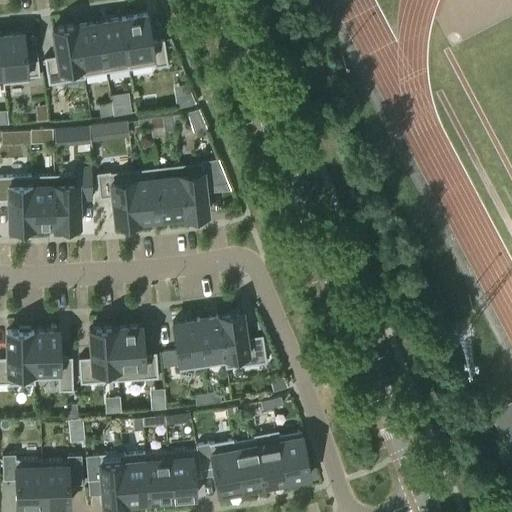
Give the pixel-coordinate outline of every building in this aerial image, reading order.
[(162,38),(150,40),(145,12),(120,16),(127,66),(152,62),(153,65),(166,63),(162,38)] [(120,16),(97,20),(105,70),(127,66),(120,16)] [(97,20),(75,23),(83,76),(84,76),(84,73),(105,70),(97,20)] [(75,23),(51,27),(55,53),(43,55),(47,81),(83,76),(75,23)] [(26,75),(38,74),(37,58),(25,59),(22,30),(0,32),(0,47),(3,81),(27,79),(26,75)] [(96,102),(98,116),(112,114),(110,100),(96,102)] [(130,111),(129,101),(110,104),(112,114),(130,111)] [(173,113),(174,124),(183,123),(181,112),(173,113)] [(162,115),(163,125),(164,129),(175,128),(174,124),(173,113),(162,115)] [(162,115),(149,116),(150,125),(151,127),(163,125),(162,115)] [(138,127),(150,125),(149,116),(137,118),(138,127)] [(90,123),(92,135),(106,134),(104,121),(90,123)] [(78,140),(90,139),(88,124),(76,125),(78,140)] [(40,142),(39,128),(30,128),(30,129),(31,142),(40,142)] [(200,161),(178,163),(183,214),(207,211),(204,184),(227,182),(229,188),(230,187),(217,157),(200,159),(200,161)] [(178,163),(155,166),(161,217),(183,214),(178,163)] [(76,173),(54,173),(55,224),(56,224),(56,228),(68,228),(68,224),(79,223),(78,197),(91,196),(90,166),(76,167),(76,173)] [(132,169),(138,219),(161,217),(155,166),(138,168),(132,169)] [(138,219),(132,169),(110,171),(110,170),(96,171),(99,196),(112,195),(115,222),(124,221),(124,225),(137,223),(137,219),(138,219)] [(55,224),(54,173),(31,174),(32,225),(55,224)] [(31,174),(0,174),(0,198),(8,198),(9,225),(32,225),(31,174)] [(225,362),(224,362),(225,367),(266,361),(260,324),(244,327),(242,310),(218,314),(225,362)] [(225,362),(218,314),(195,317),(203,365),(224,362),(225,362)] [(203,365),(195,317),(172,320),(179,369),(203,365)] [(118,379),(157,376),(155,351),(143,352),(141,324),(115,326),(118,379)] [(33,378),(32,329),(30,329),(30,325),(18,325),(18,329),(6,330),(6,356),(0,356),(0,381),(7,382),(7,383),(34,383),(34,378),(33,378)] [(118,379),(115,326),(89,327),(91,355),(78,356),(80,381),(118,379)] [(33,378),(34,378),(58,377),(58,389),(72,389),(71,356),(59,356),(58,329),(32,329),(33,378)] [(169,405),(168,384),(153,385),(154,406),(169,405)] [(208,402),(220,400),(219,390),(207,391),(208,402)] [(196,404),(208,402),(207,391),(194,393),(196,404)] [(283,405),(280,395),(270,397),(273,408),(283,405)] [(273,408),(270,397),(260,400),(262,410),(273,408)] [(511,398),(487,412),(511,459),(511,398)] [(76,403),(66,403),(66,416),(76,416),(76,403)] [(238,415),(236,404),(226,406),(228,417),(238,415)] [(174,413),(164,414),(165,424),(175,424),(174,413)] [(165,424),(164,414),(154,415),(155,425),(165,424)] [(142,426),(141,416),(125,417),(126,428),(142,426)] [(277,434),(278,433),(277,429),(252,433),(253,436),(254,435),(263,483),(286,479),(277,434)] [(277,434),(286,479),(309,475),(301,429),(278,433),(277,434)] [(254,435),(253,436),(233,440),(232,440),(241,488),(263,483),(254,435)] [(217,492),(241,488),(232,440),(233,440),(232,437),(208,442),(208,440),(195,443),(195,446),(200,468),(212,465),(217,492)] [(200,468),(195,446),(167,449),(171,497),(195,495),(193,476),(201,475),(200,468)] [(144,451),(149,499),(171,497),(167,449),(144,451)] [(122,452),(123,452),(123,450),(85,453),(87,478),(100,477),(102,503),(126,501),(122,452)] [(126,501),(149,499),(144,451),(123,452),(122,452),(126,501)] [(16,506),(42,505),(41,459),(42,459),(42,456),(15,457),(15,452),(2,452),(2,478),(15,477),(16,506)] [(41,459),(42,505),(68,504),(67,483),(81,482),(81,453),(66,454),(67,458),(42,459),(41,459)]
